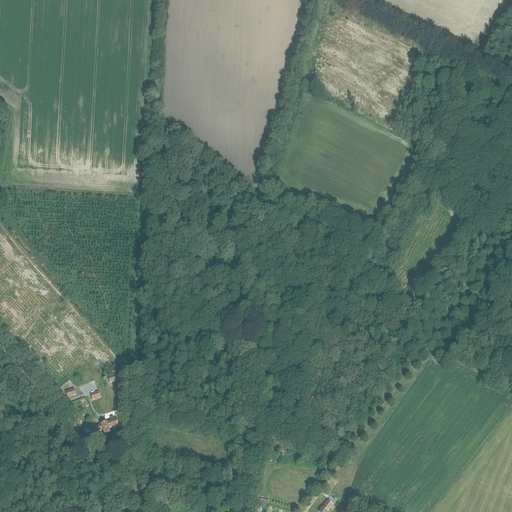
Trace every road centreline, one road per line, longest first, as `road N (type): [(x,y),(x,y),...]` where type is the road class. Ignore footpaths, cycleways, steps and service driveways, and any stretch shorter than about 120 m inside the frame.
road 1 (track): [(0,348),(142,511)]
road 2 (track): [(511,84),(337,0)]
